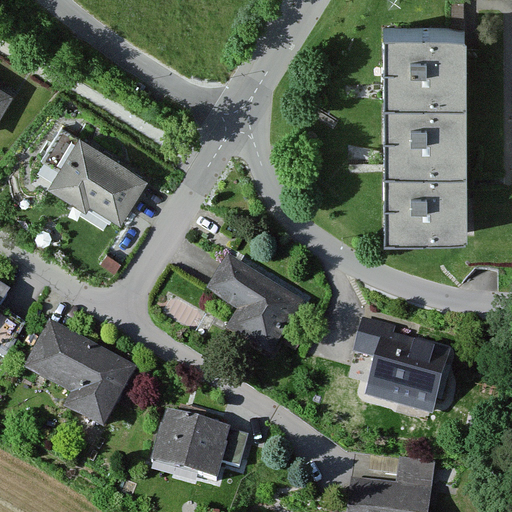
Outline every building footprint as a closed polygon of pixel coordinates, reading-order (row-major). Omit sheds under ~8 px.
[(385,231),(467,230),(465,25),(384,25),(385,231)] [(114,230),(145,184),(82,144),(52,190),(114,230)] [(223,340),(267,365),(300,308),(227,266),(206,302),(235,318),(223,340)] [(361,405),(431,421),(447,356),(394,344),(397,332),(361,323),(352,358),(371,363),(361,405)] [(64,421),(102,440),(135,375),(46,330),(22,378),(73,404),(64,421)] [(242,440),(164,422),(152,474),(212,487),(216,468),(235,472),(242,440)] [(397,489),(349,486),(347,511),(423,511),(427,465),(399,463),(397,489)]
